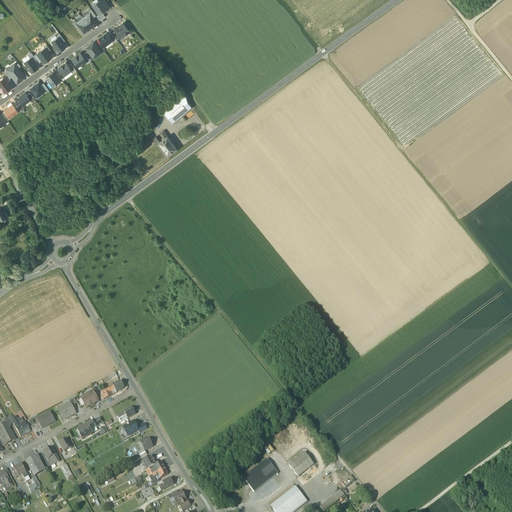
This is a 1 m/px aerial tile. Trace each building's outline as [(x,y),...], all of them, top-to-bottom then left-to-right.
[(93,7),(99,17),(102,15),(103,14),(103,13),(105,11),(106,11),(110,9),(103,0),(97,0),(99,3),(93,7)] [(90,15),(94,20),(97,18),(91,10),(88,13),(89,15),(90,15)] [(83,20),(91,31),(98,26),(94,20),(90,15),(89,15),(83,20)] [(91,31),(83,20),(77,25),(76,25),(80,30),(85,36),(91,31)] [(77,32),(80,30),(76,25),(77,25),(75,22),(72,25),(77,32)] [(124,24),(114,32),(116,34),(121,41),(131,34),(124,24)] [(112,36),(118,44),(121,41),(116,34),(112,36)] [(99,42),(105,50),(113,45),(113,44),(109,39),(108,36),(99,42)] [(112,36),(109,39),(113,44),(113,45),(114,46),(118,44),(112,36)] [(58,41),(62,47),(65,45),(60,37),(57,39),(58,41)] [(58,53),(59,55),(65,51),(62,47),(58,41),(52,46),(54,49),(57,53),(58,53)] [(101,56),(94,46),(86,52),(88,54),(92,59),(94,62),(101,56)] [(52,62),(48,56),(45,51),(37,56),(38,57),(43,64),(45,67),(52,62)] [(34,66),(37,64),(34,60),(32,57),(29,59),(31,62),(34,66)] [(39,66),(43,64),(38,57),(34,60),(37,64),(39,66)] [(72,63),(78,71),(86,65),(87,65),(82,59),(81,57),(72,63)] [(88,61),(85,57),(82,59),(87,65),(86,65),(87,67),(90,64),(88,61)] [(38,71),(34,66),(31,62),(25,66),(27,69),(26,70),(29,75),(30,74),(32,76),(38,71)] [(71,75),(72,74),(68,69),(66,66),(58,73),(64,80),(71,75)] [(71,67),(68,69),(72,74),(71,75),(72,77),(76,74),(71,67)] [(7,74),(12,81),(17,87),(25,81),(18,72),(16,69),(15,68),(7,74)] [(7,80),(9,83),(12,81),(7,74),(4,76),(7,80)] [(47,81),(53,90),(59,85),(55,79),(53,76),(47,81)] [(10,84),(9,83),(7,80),(0,85),(0,95),(3,93),(5,96),(8,93),(9,94),(12,92),(7,87),(10,84)] [(37,101),(45,95),(41,89),(39,87),(31,93),(37,101)] [(45,95),(47,97),(49,95),(44,87),(41,89),(45,95)] [(25,97),(18,103),(21,107),(23,109),(30,104),(28,100),(25,97)] [(184,97),(164,113),(172,123),(192,107),(184,97)] [(17,115),(13,109),(9,111),(8,112),(9,113),(5,115),(5,116),(10,122),(14,119),(13,118),(17,115)] [(195,115),(192,110),(182,117),(185,122),(195,115)] [(4,127),(8,125),(3,117),(0,119),(0,120),(5,126),(4,127)] [(177,149),(167,136),(164,139),(160,142),(156,137),(153,139),(157,144),(159,142),(168,155),(177,149)] [(168,155),(159,142),(157,144),(156,144),(166,157),(168,155)] [(113,386),(103,392),(107,399),(124,388),(120,382),(113,386)] [(93,392),(87,396),(92,405),(99,402),(97,399),(93,392)] [(103,392),(98,395),(100,398),(102,401),(107,399),(103,392)] [(87,396),(81,399),(82,400),(85,406),(86,408),(92,405),(87,396)] [(74,398),(69,401),(70,403),(72,407),(77,404),(74,398)] [(70,403),(58,410),(64,420),(76,414),(72,407),(70,403)] [(132,408),(124,412),(124,413),(127,419),(135,414),(132,408)] [(50,412),(38,419),(41,423),(39,424),(42,429),(47,427),(46,426),(55,421),(50,412)] [(127,419),(124,413),(117,416),(120,422),(127,419)] [(13,419),(11,420),(13,424),(15,428),(20,425),(17,421),(17,420),(16,417),(13,419)] [(100,418),(94,421),(97,427),(103,423),(100,418)] [(6,419),(2,421),(4,424),(6,423),(8,427),(11,426),(10,425),(7,419),(6,419)] [(93,422),(88,425),(90,430),(96,427),(93,422)] [(134,422),(123,428),(128,436),(138,431),(139,431),(138,429),(134,422)] [(4,424),(0,426),(0,432),(3,431),(4,433),(10,430),(8,427),(6,423),(4,424)] [(15,428),(20,437),(30,432),(25,423),(24,423),(20,425),(15,428)] [(144,424),(139,427),(140,428),(138,429),(139,431),(138,431),(140,433),(147,429),(144,424)] [(88,425),(77,431),(82,439),(92,433),(90,430),(88,425)] [(10,430),(4,433),(3,431),(0,432),(0,435),(2,439),(5,445),(15,440),(10,430)] [(148,439),(145,440),(144,439),(139,442),(140,443),(144,450),(144,451),(145,451),(153,447),(148,439)] [(71,448),(67,440),(60,444),(64,452),(71,448)] [(144,450),(140,443),(134,446),(138,453),(144,450)] [(53,449),(49,451),(49,450),(44,453),(48,460),(52,458),(56,456),(53,449)] [(144,450),(138,453),(141,458),(147,455),(145,451),(144,451),(144,450)] [(305,453),(289,466),(298,477),(314,465),(305,453)] [(37,456),(26,462),(33,474),(44,469),(37,456)] [(152,457),(147,459),(146,459),(142,461),(141,463),(143,466),(145,467),(147,470),(149,468),(154,466),(156,465),(155,463),(152,457)] [(267,460),(243,479),(254,493),(278,474),(267,460)] [(156,465),(154,466),(156,470),(151,472),(152,475),(164,468),(161,462),(159,463),(156,465)] [(28,477),(21,465),(13,469),(15,472),(13,473),(16,478),(21,475),(24,480),(28,478),(28,477)] [(164,468),(152,475),(154,477),(158,475),(160,478),(168,474),(164,468)] [(4,470),(0,472),(0,485),(4,483),(8,489),(13,486),(9,480),(7,476),(4,471),(4,470)] [(170,479),(162,483),(163,485),(159,487),(161,491),(165,489),(166,489),(173,485),(170,479)] [(159,483),(158,480),(153,483),(152,482),(144,486),(146,490),(159,483)] [(95,495),(88,482),(83,485),(90,497),(95,495)] [(295,487),(271,506),(273,509),(274,511),(294,511),(307,502),(295,487)] [(151,489),(142,494),(145,499),(154,494),(151,489)] [(340,491),(333,497),(336,502),(344,496),(340,491)] [(177,494),(172,497),(176,504),(180,502),(181,504),(179,505),(182,510),(189,507),(187,502),(185,502),(184,500),(185,499),(181,492),(177,494)] [(333,497),(320,507),(321,509),(324,511),(336,502),(333,497)]
